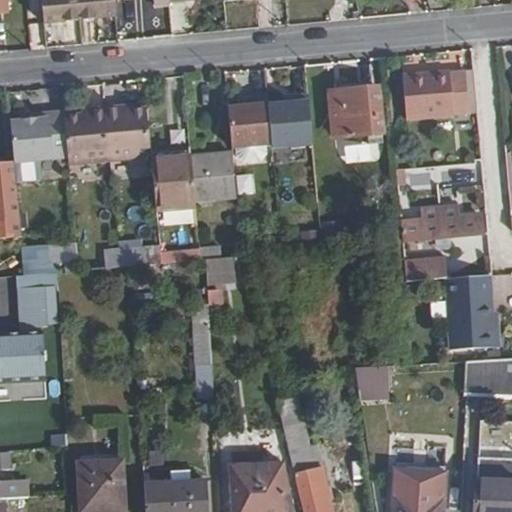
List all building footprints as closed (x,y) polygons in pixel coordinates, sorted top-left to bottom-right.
[(0,0),(0,10),(10,9),(9,0),(0,0)] [(117,0),(44,0),(46,23),(60,21),(59,18),(66,18),(66,21),(100,18),(100,14),(107,14),(107,17),(119,16),(117,0)] [(482,111),(477,67),(407,73),(412,119),(482,111)] [(387,129),(383,84),(336,87),(340,133),(387,129)] [(317,145),(312,94),(296,96),(297,102),(273,103),(277,148),(317,145)] [(273,103),(272,101),(255,102),(256,109),(233,111),(236,154),(277,151),(277,148),(273,103)] [(155,156),(150,108),(118,111),(118,106),(103,106),(103,112),(68,114),(72,156),(73,162),(155,156)] [(68,114),(68,110),(53,110),(53,116),(14,119),(18,161),(72,156),(68,114)] [(201,201),(196,158),(176,159),(175,154),(155,156),(160,209),(201,206),(201,201)] [(240,198),(236,154),(196,158),(201,201),(240,198)] [(0,234),(25,233),(18,163),(0,164),(0,170),(0,173),(0,172),(0,234)] [(412,169),(413,190),(434,188),(433,168),(412,169)] [(486,234),(484,212),(405,219),(407,241),(486,234)] [(273,251),(272,238),(252,240),(253,254),(273,251)] [(103,266),(138,265),(137,246),(103,247),(103,266)] [(227,259),(226,248),(206,249),(207,261),(209,260),(227,259)] [(63,275),(60,249),(26,252),(29,278),(63,275)] [(402,257),(403,279),(445,278),(445,255),(402,257)] [(235,279),(233,259),(227,259),(209,260),(211,281),(235,279)] [(495,313),(495,293),(501,293),(500,272),(456,276),(460,347),(504,344),(502,313),(495,313)] [(50,328),(48,289),(21,289),(23,330),(31,330),(31,335),(0,337),(0,384),(49,382),(46,329),(50,328)] [(218,396),(211,297),(197,297),(202,396),(218,396)] [(511,387),(511,354),(472,358),(471,389),(511,387)] [(389,365),(356,365),(356,399),(389,399),(389,365)] [(296,396),(277,400),(284,426),(303,422),(296,396)] [(336,511),(328,471),(322,472),(310,424),(288,430),(308,506),(312,505),(313,511),(336,511)] [(0,469),(9,469),(9,451),(0,451),(0,469)] [(133,511),(130,463),(85,465),(87,511),(133,511)] [(293,511),(284,469),(235,471),(237,511),(293,511)] [(447,511),(449,471),(400,469),(397,511),(447,511)] [(511,511),(511,480),(481,479),(478,511),(511,511)] [(14,511),(13,494),(7,494),(7,480),(0,480),(0,511),(14,511)] [(210,511),(208,482),(147,486),(148,511),(210,511)]
